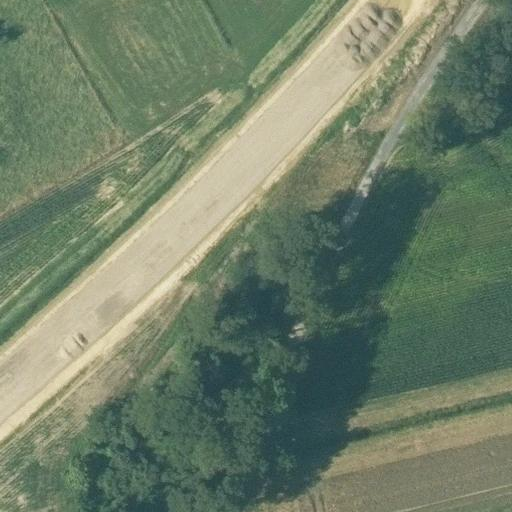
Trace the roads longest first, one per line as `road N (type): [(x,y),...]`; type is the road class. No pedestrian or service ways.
road 1 (track): [(219,511),(344,223),(457,37),(489,0)]
road 2 (tertiary): [(0,408),(176,250),(405,0)]
